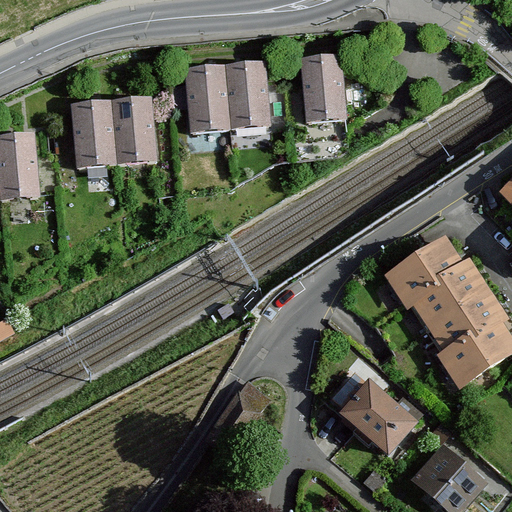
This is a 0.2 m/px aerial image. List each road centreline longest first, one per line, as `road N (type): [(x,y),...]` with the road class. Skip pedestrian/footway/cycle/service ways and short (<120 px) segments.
road 1 (tertiary): [(331,0),(87,34),(0,75)]
road 2 (residential): [(511,159),(329,278),(308,314)]
road 3 (residential): [(308,314),(240,382),(150,511)]
road 4 (residential): [(308,314),(282,511)]
